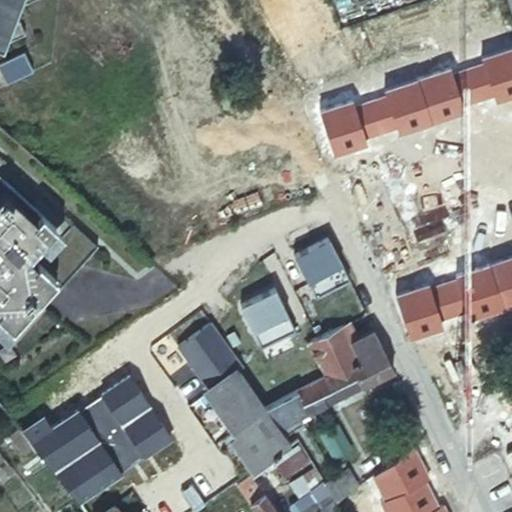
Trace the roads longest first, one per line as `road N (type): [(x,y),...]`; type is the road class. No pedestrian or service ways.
road 1 (unknown): [(334,203),(266,227),(167,309),(164,367),(196,434)]
road 2 (residential): [(480,511),(344,221)]
road 3 (unknown): [(0,157),(102,240)]
